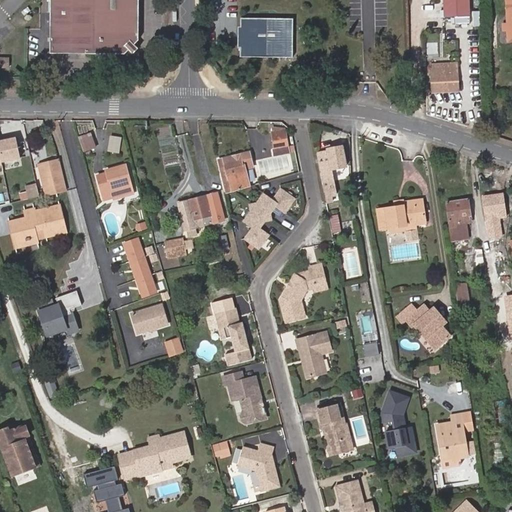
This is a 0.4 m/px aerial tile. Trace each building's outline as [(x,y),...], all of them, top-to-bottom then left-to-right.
[(138,0),(50,0),(49,53),(124,54),(138,40),(138,0)] [(469,0),(443,0),(444,16),(470,16),(469,0)] [(293,18),(240,18),(240,57),(292,57),(293,18)] [(8,59),(0,58),(0,66),(8,67),(8,59)] [(456,63),(430,65),(432,92),(448,91),(448,90),(458,89),(456,63)] [(287,131),(275,129),(275,133),(273,133),(278,159),(261,163),(264,175),(289,169),(286,154),(290,153),(287,131)] [(96,148),(92,134),(80,137),(84,151),(96,148)] [(118,152),(121,136),(111,135),(108,151),(118,152)] [(20,158),(16,138),(0,141),(0,156),(1,162),(20,158)] [(328,151),(318,153),(328,202),(333,201),(332,197),(336,196),(332,174),(331,170),(343,167),(347,166),(342,146),(327,150),(328,151)] [(237,192),(251,188),(246,166),(253,164),(250,152),(219,159),(227,195),(237,192)] [(66,190),(59,160),(39,165),(46,195),(66,190)] [(114,200),(134,194),(126,165),(106,170),(107,173),(98,176),(104,200),(113,197),(114,200)] [(39,197),(36,183),(25,186),(28,199),(39,197)] [(260,228),(277,205),(286,212),(295,199),(281,189),(273,200),(264,194),(245,220),(254,227),(245,238),(259,248),(269,235),(260,228)] [(216,193),(207,195),(214,223),(224,220),(216,193)] [(503,194),(482,198),(485,220),(492,219),(493,223),(503,222),(502,218),(507,217),(503,194)] [(207,195),(197,198),(203,226),(214,223),(207,195)] [(203,226),(197,198),(179,203),(188,236),(197,233),(196,228),(203,226)] [(471,221),(468,199),(463,200),(447,202),(450,225),(452,239),(469,237),(466,222),(471,221)] [(422,200),(404,202),(404,206),(395,207),(376,210),(379,230),(389,229),(417,224),(426,223),(422,200)] [(26,218),(9,223),(15,247),(38,242),(36,233),(43,231),(45,237),(66,233),(60,206),(31,212),(32,217),(26,218)] [(32,217),(31,212),(30,210),(24,212),(26,218),(32,217)] [(339,215),(332,217),(334,225),(341,224),(339,215)] [(146,223),(136,226),(138,232),(148,229),(146,223)] [(417,224),(389,229),(390,234),(406,232),(418,230),(417,224)] [(418,230),(406,232),(408,242),(419,240),(418,230)] [(219,243),(221,251),(222,251),(223,256),(230,255),(228,249),(229,249),(226,235),(217,237),(219,243)] [(168,254),(193,249),(192,246),(185,247),(182,238),(165,242),(168,254)] [(143,296),(156,292),(138,239),(126,243),(143,296)] [(194,253),(193,249),(168,254),(169,259),(194,253)] [(307,287),(327,282),(322,266),(311,269),(311,272),(297,275),(284,296),(281,301),(287,323),(306,318),(302,301),(308,291),(307,287)] [(307,287),(308,291),(315,292),(329,289),(327,282),(307,287)] [(469,306),(465,284),(455,285),(459,307),(469,306)] [(78,330),(72,313),(70,313),(69,310),(74,308),(81,306),(76,291),(55,299),(58,306),(53,307),(51,302),(36,307),(46,336),(66,329),(68,334),(78,330)] [(169,325),(163,304),(131,314),(137,334),(169,325)] [(243,338),(246,338),(242,321),(240,322),(236,306),(213,312),(220,338),(231,336),(234,335),(237,349),(234,350),(224,353),(227,364),(251,358),(247,342),(244,343),(243,338)] [(441,321),(432,311),(431,312),(426,306),(418,312),(413,306),(399,318),(404,324),(407,321),(413,328),(416,326),(432,346),(437,341),(441,346),(451,337),(441,326),(440,327),(438,324),(441,321)] [(435,308),(432,311),(441,321),(438,324),(440,327),(441,326),(446,322),(435,308)] [(377,330),(374,311),(362,313),(364,331),(377,330)] [(366,355),(382,352),(377,330),(362,333),(366,355)] [(306,363),(302,364),(305,376),(324,372),(319,352),(330,349),(325,331),(294,339),(296,347),(298,347),(301,358),(304,358),(306,363)] [(179,339),(165,343),(169,356),(183,352),(179,339)] [(437,341),(432,346),(436,350),(441,346),(437,341)] [(121,378),(119,369),(111,371),(114,380),(121,378)] [(259,402),(262,400),(256,377),(245,379),(242,372),(223,376),(226,385),(229,384),(234,399),(240,398),(244,410),(240,415),(242,421),(247,423),(266,418),(265,413),(267,412),(265,407),(264,408),(264,407),(261,406),(259,402)] [(412,397),(389,388),(379,412),(385,449),(398,447),(400,457),(418,454),(413,426),(406,427),(404,416),(412,397)] [(351,391),(353,398),(359,396),(357,389),(351,391)] [(347,401),(339,403),(342,412),(349,410),(347,401)] [(342,412),(339,403),(316,409),(321,427),(324,429),(327,428),(329,433),(328,436),(331,446),(333,454),(350,449),(348,438),(351,435),(347,423),(345,424),(342,412)] [(438,417),(432,418),(435,437),(433,437),(434,445),(437,445),(440,444),(442,444),(439,424),(438,417)] [(442,444),(440,444),(442,460),(467,455),(461,420),(439,424),(442,444)] [(27,436),(29,436),(30,435),(27,426),(25,427),(24,424),(9,430),(9,427),(0,430),(0,442),(13,478),(41,467),(33,448),(29,449),(26,440),(28,439),(27,436)] [(184,431),(168,436),(175,462),(191,458),(184,431)] [(162,441),(161,438),(160,435),(149,438),(151,445),(162,441)] [(175,462),(168,436),(161,438),(162,441),(151,445),(134,450),(139,471),(172,461),(173,463),(175,462)] [(263,480),(260,484),(262,490),(280,485),(276,469),(272,467),(272,463),(275,462),(272,454),(274,446),(261,442),(259,450),(243,445),(238,464),(257,470),(260,471),(263,480)] [(467,455),(442,460),(443,466),(468,462),(467,455)] [(172,461),(139,471),(141,476),(174,467),(173,463),(172,461)] [(364,502),(356,478),(334,485),(339,501),(337,502),(339,510),(341,509),(342,511),(375,511),(372,500),(364,502)] [(477,511),(468,502),(457,511),(477,511)]
